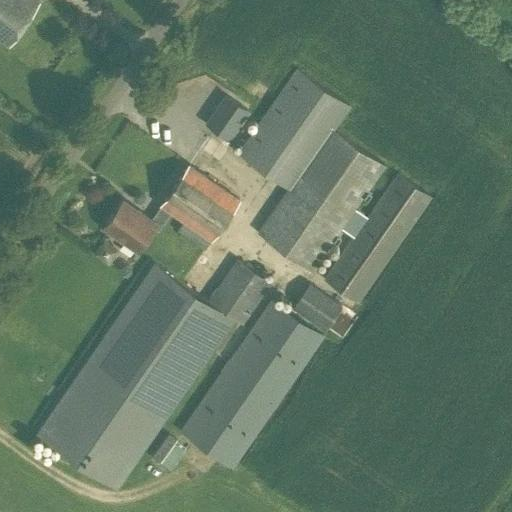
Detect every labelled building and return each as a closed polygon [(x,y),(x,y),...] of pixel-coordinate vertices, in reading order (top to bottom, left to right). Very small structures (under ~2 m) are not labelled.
[(0,0),(0,36),(9,43),(38,0),(0,0)] [(384,163),(332,127),(349,104),(297,67),(238,152),(289,187),(259,231),(311,267),(340,226),(353,235),(324,277),(358,301),(432,195),(397,171),(366,216),(353,207),(384,163)] [(247,109),(226,94),(207,121),(228,136),(247,109)] [(211,239),(241,197),(189,162),(159,203),(160,204),(151,218),(122,198),(103,225),(137,249),(153,226),(159,229),(170,211),(183,220),(177,229),(205,248),(211,239)] [(273,280),(236,255),(208,297),(154,260),(36,431),(117,487),(164,419),(235,317),(243,322),(273,280)] [(325,329),(343,304),(310,282),(290,310),(270,296),(180,429),(232,466),(325,334),(316,328),(318,325),(325,329)] [(359,312),(335,328),(348,347),(372,331),(359,312)] [(175,441),(176,440),(167,433),(151,455),(160,461),(161,460),(175,441)]
